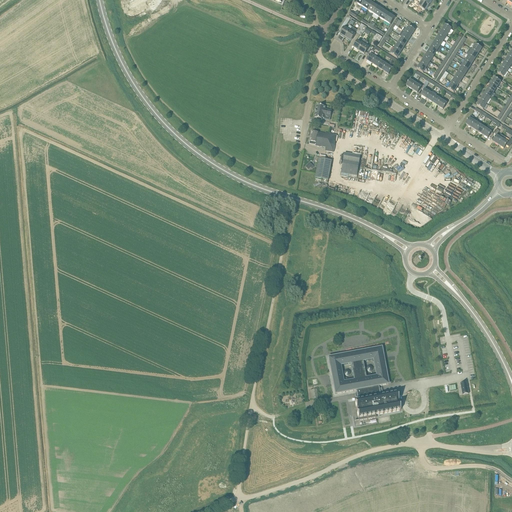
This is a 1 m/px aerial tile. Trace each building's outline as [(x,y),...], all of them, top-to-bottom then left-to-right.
[(366,0),(362,7),(368,11),(373,3),(367,0),(366,0)] [(429,6),(422,1),(418,7),(425,11),(429,6)] [(368,11),(374,14),(378,7),(373,3),(368,11)] [(374,14),(379,18),(384,11),(378,7),(374,14)] [(379,18),(385,21),(389,14),(384,11),(379,18)] [(389,14),(385,21),(390,25),(395,18),(389,14)] [(352,28),(346,38),(351,41),(355,35),(356,33),(358,35),(364,26),(361,24),(357,31),(352,28)] [(445,25),(442,31),(448,34),(451,29),(445,25)] [(340,34),(346,38),(352,28),(349,26),(347,29),(344,28),(342,32),(340,34)] [(367,28),(364,26),(358,35),(361,36),(363,33),(367,28)] [(404,28),(403,30),(411,36),(415,30),(409,27),(407,29),(404,28)] [(405,32),(402,38),(408,41),(411,36),(403,30),(402,31),(405,32)] [(442,31),(438,36),(444,40),(448,34),(442,31)] [(374,39),(379,43),(382,37),(377,34),(374,39)] [(438,36),(435,42),(441,45),(444,40),(438,36)] [(402,38),(398,43),(404,47),(408,41),(402,38)] [(354,47),(359,51),(365,41),(363,39),(361,43),(358,41),(354,47)] [(365,41),(359,51),(364,54),(369,48),(366,46),(368,42),(365,41)] [(435,42),(431,47),(437,51),(441,45),(435,42)] [(398,43),(395,49),(401,53),(404,47),(398,43)] [(470,48),(470,49),(478,54),(482,48),(476,45),(472,50),(470,48)] [(431,47),(428,53),(434,56),(437,51),(431,47)] [(401,53),(395,49),(393,51),(391,50),(389,53),(397,58),(401,53)] [(466,54),(469,56),(475,59),(478,54),(470,49),(466,54)] [(428,53),(424,58),(430,62),(434,56),(428,53)] [(366,60),(372,64),(376,58),(370,54),(366,60)] [(469,56),(465,61),(471,65),(475,59),(469,56)] [(372,64),(378,68),(381,62),(376,58),(372,64)] [(424,58),(421,63),(427,67),(430,62),(424,58)] [(461,62),(459,65),(468,71),(471,65),(465,61),(463,64),(461,62)] [(378,68),(383,71),(387,65),(381,62),(378,68)] [(505,62),(501,68),(507,72),(511,66),(505,62)] [(427,67),(421,63),(417,69),(423,73),(427,67)] [(387,65),(383,71),(389,75),(392,69),(387,65)] [(458,72),(464,76),(468,71),(459,65),(456,70),(458,72)] [(507,72),(501,68),(498,73),(504,77),(507,72)] [(458,72),(455,78),(461,82),(464,76),(458,72)] [(455,78),(451,83),(457,87),(461,82),(455,78)] [(495,78),(491,84),(497,87),(501,82),(495,78)] [(406,86),(412,90),(416,84),(410,80),(406,86)] [(457,87),(451,83),(449,86),(448,85),(446,88),(454,93),(457,87)] [(416,84),(412,90),(417,93),(421,87),(416,84)] [(491,84),(488,89),(494,93),(497,87),(491,84)] [(421,95),(426,99),(430,93),(425,89),(421,95)] [(488,89),(484,95),(490,99),(494,93),(488,89)] [(426,99),(432,102),(436,96),(430,93),(426,99)] [(484,95),(481,100),(487,104),(490,99),(484,95)] [(432,102),(437,106),(441,100),(436,96),(432,102)] [(441,100),(437,106),(443,110),(447,104),(441,100)] [(487,104),(481,100),(477,106),(483,110),(487,104)] [(316,113),(315,118),(323,120),(324,115),(331,116),(332,111),(325,109),(326,107),(317,105),(316,110),(315,113),(316,113)] [(466,124),(471,128),(475,121),(472,120),(474,117),(471,116),(466,124)] [(471,128),(477,131),(481,125),(475,121),(471,128)] [(477,131),(482,135),(486,129),(481,125),(477,131)] [(486,129),(482,135),(488,138),(492,132),(486,129)] [(310,141),(309,144),(314,145),(326,148),(325,151),(332,153),(334,150),(336,136),(325,133),(325,134),(312,131),(310,141)] [(504,137),(500,134),(499,137),(497,136),(496,136),(493,142),(498,145),(504,137)] [(504,137),(498,145),(504,149),(506,146),(509,147),(511,142),(511,139),(510,139),(508,143),(507,143),(504,141),(506,138),(504,137)] [(341,177),(356,179),(360,156),(344,153),(341,177)] [(314,181),(321,182),(322,179),(328,181),(332,161),(319,159),(314,181)] [(379,386),(388,384),(382,348),(328,357),(335,394),(356,390),(358,400),(355,401),(357,409),(357,408),(358,410),(357,411),(357,410),(359,420),(355,421),(376,417),(375,415),(400,411),(399,403),(398,403),(398,401),(399,401),(397,393),(381,396),(379,387),(379,386)]
